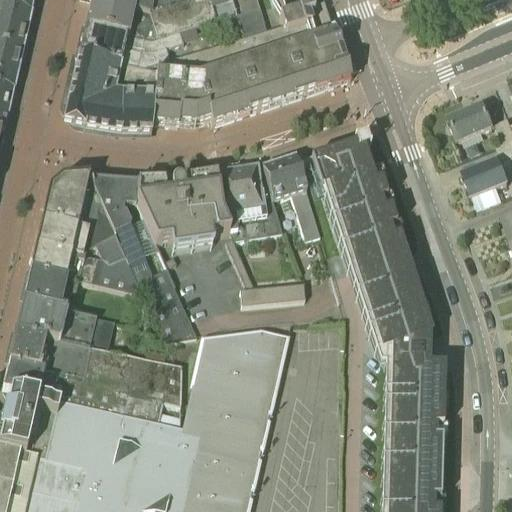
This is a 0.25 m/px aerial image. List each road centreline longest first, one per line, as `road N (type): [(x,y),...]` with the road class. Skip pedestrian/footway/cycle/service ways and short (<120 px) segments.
road 1 (tertiary): [(486,511),(485,378),(389,93)]
road 2 (tertiary): [(389,93),(511,45)]
